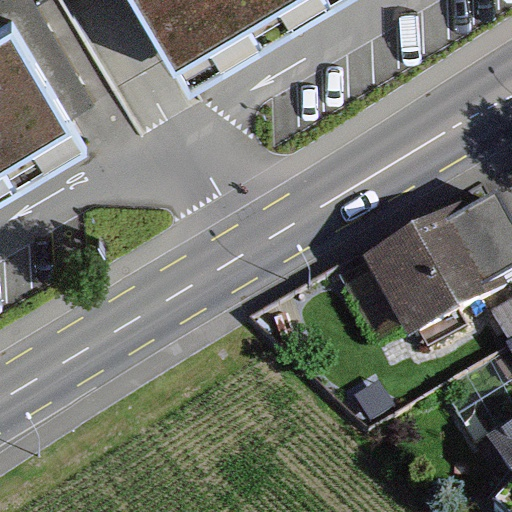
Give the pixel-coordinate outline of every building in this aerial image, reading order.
[(155,0),(196,68),(311,0),(155,0)] [(0,186),(81,139),(11,19),(0,25),(0,186)] [(446,222),(341,276),(378,348),(484,294),(446,222)] [(511,310),(485,323),(511,380),(511,310)] [(511,511),(511,426),(462,453),(493,511),(511,511)]
